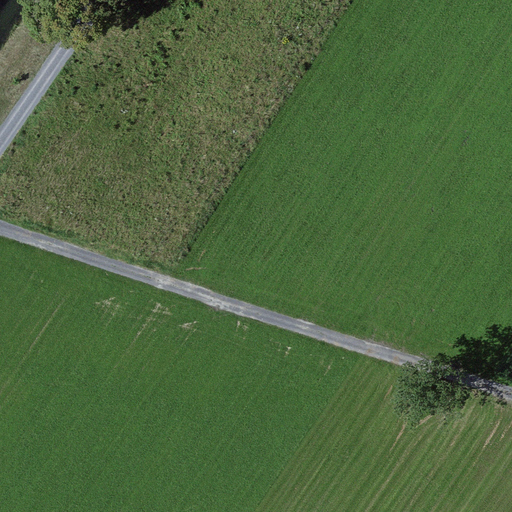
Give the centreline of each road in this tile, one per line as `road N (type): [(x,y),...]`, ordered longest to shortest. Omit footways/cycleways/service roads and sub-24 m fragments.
road 1 (track): [(511,387),(0,230)]
road 2 (track): [(96,0),(0,144)]
